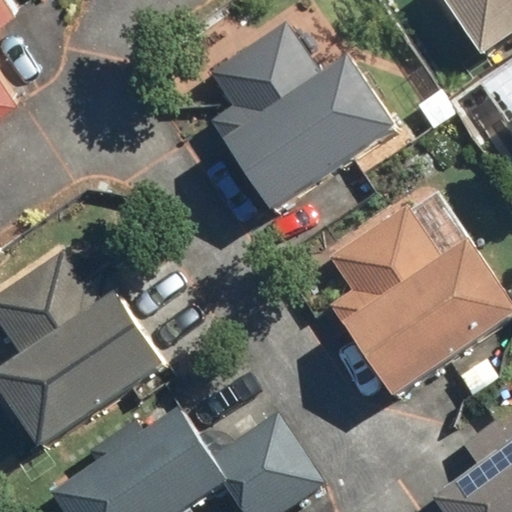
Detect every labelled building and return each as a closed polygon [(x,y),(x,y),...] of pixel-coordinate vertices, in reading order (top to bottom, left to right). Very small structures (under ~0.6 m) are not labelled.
[(0,21),(32,2),(30,0),(0,0),(0,109),(25,95),(0,54),(0,21)] [(511,0),(452,0),(497,60),(511,48),(511,0)] [(258,128),(236,144),(231,148),(276,213),(413,119),(366,49),(336,70),(303,21),(222,76),(258,128)] [(403,406),(511,325),(511,267),(488,234),(456,258),(410,194),(328,254),(358,295),(335,313),(403,406)] [(138,286),(105,306),(75,257),(0,302),(0,313),(28,359),(0,375),(0,376),(44,449),(186,365),(138,286)] [(290,410),(279,417),(245,363),(155,427),(145,413),(51,480),(74,511),(214,511),(233,499),(242,511),(297,511),(341,481),(290,410)] [(511,511),(511,420),(509,416),(469,446),(484,466),(424,511),(423,511),(511,511)]
